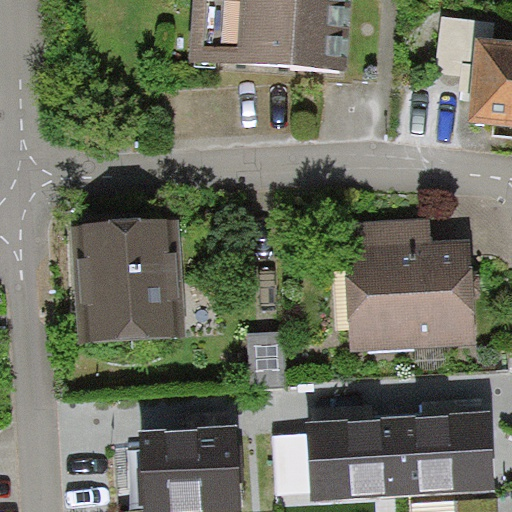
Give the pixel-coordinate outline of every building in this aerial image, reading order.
[(349,77),(353,0),(193,0),(189,67),(349,77)] [(511,129),(511,52),(483,50),(476,126),(511,129)] [(179,218),(72,226),(81,346),(187,338),(179,218)] [(351,226),(352,251),(345,251),(349,352),(475,346),(473,289),(471,247),(424,249),(423,223),(351,226)] [(284,334),(250,335),(252,390),(286,389),(284,334)] [(400,425),(403,503),(413,501),(413,511),(497,511),(495,419),(483,420),(482,403),(423,404),(424,425),(400,425)] [(374,410),(315,413),(315,427),(308,427),(308,436),(273,437),(276,508),(403,503),(400,425),(374,426),(374,410)] [(243,511),(238,433),(232,434),(230,413),(181,416),(182,436),(155,438),(112,441),(116,511),(243,511)]
